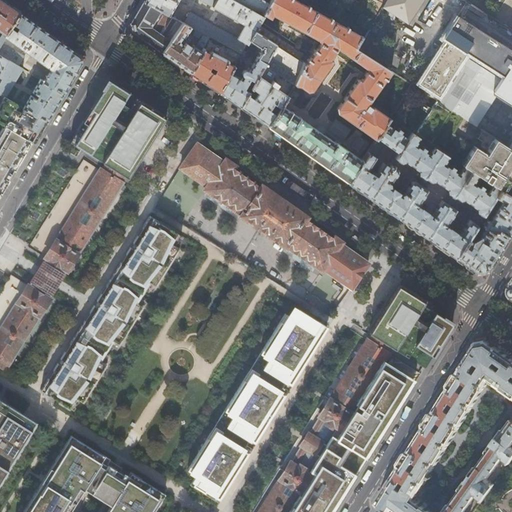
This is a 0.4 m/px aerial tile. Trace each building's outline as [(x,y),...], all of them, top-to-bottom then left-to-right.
[(0,0),(0,48),(3,44),(6,38),(20,14),(9,6),(6,3),(0,0)] [(259,24),(263,16),(233,0),(144,0),(144,2),(169,15),(177,0),(199,0),(244,24),(237,38),(191,12),(184,23),(190,27),(195,29),(208,36),(229,47),(241,54),(244,50),(250,40),(256,29),(259,24)] [(264,13),(269,3),(263,0),(233,0),(263,16),(264,13)] [(354,50),(361,37),(292,0),(270,0),(269,3),(264,13),(271,17),(273,14),(317,39),(320,43),(307,62),(303,61),(294,85),(300,87),(306,91),(308,97),(313,96),(312,89),(331,63),(331,60),(330,59),(338,49),(368,70),(360,80),(359,79),(358,79),(357,79),(357,80),(337,108),(338,113),(375,139),(386,123),(389,119),(373,108),(371,108),(370,110),(366,108),(390,72),(357,52),(357,51),(354,50)] [(414,0),(391,0),(407,11),(414,0)] [(162,51),(182,23),(169,15),(144,2),(136,14),(131,23),(133,31),(149,42),(162,51)] [(462,6),(456,16),(459,17),(465,8),(462,6)] [(82,63),(80,56),(50,35),(20,14),(6,38),(51,69),(44,82),(63,94),(82,63)] [(511,50),(459,17),(456,16),(443,37),(445,40),(418,84),(438,97),(436,101),(436,102),(463,118),(482,130),(511,149),(511,50)] [(184,23),(182,23),(162,51),(171,57),(176,61),(190,71),(203,48),(208,36),(195,29),(192,34),(200,39),(195,46),(192,44),(190,46),(187,44),(189,41),(188,40),(185,39),(183,41),(181,39),(190,27),(184,23)] [(300,59),(303,53),(259,24),(256,29),(276,43),(300,59)] [(260,46),(260,50),(248,70),(244,69),(241,71),(241,74),(243,77),(241,79),(231,72),(220,92),(231,100),(240,106),(276,43),(256,29),(250,40),(260,46)] [(253,115),(267,125),(281,105),(294,85),(303,61),(300,59),(276,43),(240,106),(253,115)] [(23,64),(23,63),(11,57),(14,51),(3,44),(0,48),(0,56),(7,61),(21,69),(23,64)] [(238,59),(241,54),(229,47),(226,52),(238,59)] [(227,62),(226,59),(212,52),(209,52),(203,48),(190,71),(209,84),(220,92),(231,72),(234,67),(236,63),(233,62),(231,65),(227,62)] [(247,52),(244,50),(241,54),(238,59),(236,63),(234,67),(237,69),(246,54),(247,52)] [(21,69),(7,61),(0,73),(0,78),(2,79),(0,82),(0,93),(5,97),(20,72),(24,73),(25,71),(21,69)] [(32,81),(35,77),(28,73),(26,77),(32,81)] [(55,108),(63,94),(44,82),(40,80),(33,92),(38,96),(37,99),(31,96),(24,108),(47,122),(55,108)] [(127,178),(166,116),(154,109),(137,98),(119,87),(108,80),(91,107),(70,142),(105,165),(124,176),(127,178)] [(44,127),(47,122),(24,108),(17,103),(12,101),(5,97),(0,93),(0,122),(5,126),(31,141),(34,143),(38,137),(44,127)] [(510,174),(511,170),(511,149),(482,130),(477,138),(481,140),(476,146),(454,133),(463,118),(436,102),(416,134),(419,136),(434,146),(441,151),(448,155),(464,165),(470,170),(478,174),(493,185),(500,189),(510,174)] [(321,133),(324,129),(319,125),(315,129),(281,105),(267,125),(284,137),(299,148),(314,158),(334,172),(348,182),(361,160),(340,145),(340,144),(337,141),(335,140),(334,142),(322,134),(321,133)] [(408,138),(386,123),(375,139),(361,160),(348,182),(359,190),(369,197),(389,167),(382,162),(379,166),(376,165),(372,170),(371,169),(369,172),(367,170),(385,142),(399,152),(408,138)] [(31,141),(5,126),(0,135),(0,192),(15,167),(31,141)] [(414,144),(419,136),(416,134),(412,132),(408,138),(399,152),(395,158),(400,162),(405,160),(419,169),(419,175),(424,178),(441,151),(434,146),(429,154),(414,144)] [(334,238),(333,239),(330,237),(307,221),(305,219),(305,217),(268,191),(262,187),(260,188),(237,173),(232,169),(233,167),(226,161),(224,163),(212,155),(196,143),(180,168),(208,188),(207,190),(241,214),(243,217),(322,271),(325,269),(351,288),(367,264),(356,256),(341,245),(342,243),(334,238)] [(448,155),(441,151),(424,178),(420,184),(398,217),(412,227),(426,237),(448,204),(442,199),(440,200),(430,214),(417,205),(426,190),(426,188),(425,188),(428,182),(429,180),(433,179),(448,189),(448,193),(453,197),(454,195),(470,170),(464,165),(458,173),(443,163),(448,155)] [(397,168),(391,164),(389,167),(369,197),(381,205),(398,217),(420,184),(414,180),(411,180),(404,190),(405,192),(401,193),(390,186),(389,185),(389,181),(391,181),(397,171),(397,168)] [(100,170),(45,257),(46,258),(39,267),(60,280),(66,271),(68,271),(76,257),(78,255),(78,254),(121,184),(120,182),(124,176),(105,165),(102,170),(100,170)] [(445,225),(456,209),(448,204),(426,237),(440,247),(455,257),(467,238),(471,233),(473,229),(487,208),(491,203),(495,196),(500,189),(493,185),(488,193),(473,182),(478,174),(470,170),(454,195),(459,199),(463,198),(476,207),(477,212),(471,220),(469,219),(459,234),(445,225)] [(484,225),(485,228),(479,236),(472,241),(467,238),(455,257),(469,267),(474,271),(486,268),(504,239),(511,227),(511,197),(500,189),(495,196),(502,201),(491,220),(490,221),(487,221),(484,225)] [(177,233),(150,216),(146,222),(41,390),(68,407),(74,397),(82,402),(106,364),(100,360),(112,341),(119,345),(143,306),(137,302),(149,282),(155,286),(179,248),(170,243),(177,233)] [(37,272),(34,276),(55,289),(60,280),(39,267),(37,272)] [(34,276),(28,285),(27,285),(0,329),(0,367),(4,370),(7,364),(8,365),(38,317),(39,316),(49,300),(48,299),(55,289),(34,276)] [(448,321),(451,316),(439,309),(423,298),(406,288),(399,284),(369,332),(372,335),(390,347),(425,368),(439,345),(452,324),(448,321)] [(326,327),(290,303),(182,478),(217,501),(326,327)] [(332,511),(347,489),(364,462),(413,384),(381,365),(388,353),(387,353),(390,347),(372,335),(369,341),(367,340),(318,416),(319,417),(309,434),(307,434),(302,442),(300,444),(301,445),(290,462),(279,479),(258,511),(332,511)] [(464,511),(477,494),(484,499),(495,483),(488,478),(504,457),(510,462),(511,459),(511,446),(511,447),(511,446),(511,358),(487,342),(475,344),(424,424),(376,500),(375,501),(387,511),(389,511),(393,506),(401,511),(464,511)] [(0,480),(37,422),(24,414),(7,403),(0,398),(0,480)] [(67,441),(49,430),(0,508),(0,511),(147,511),(161,491),(70,435),(67,441)]
